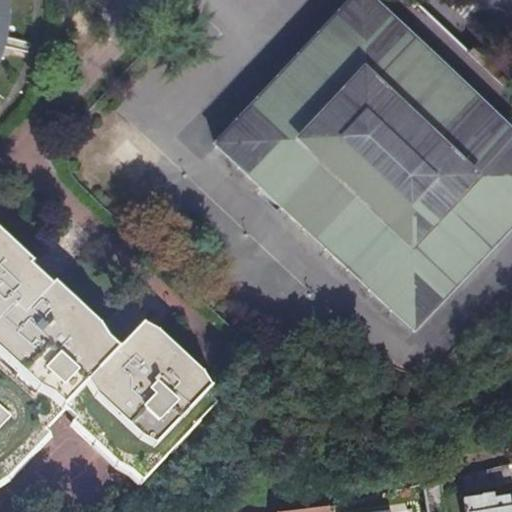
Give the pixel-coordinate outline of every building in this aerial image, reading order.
[(511,93),(470,54),(467,57),(406,0),(353,0),(214,147),(412,335),(477,268),(511,231),(511,93)] [(158,196),(179,173),(120,118),(98,142),(158,196)] [(146,480),(193,429),(182,420),(206,394),(196,384),(198,381),(183,367),(180,370),(165,355),(167,352),(152,338),(149,341),(139,331),(115,356),(93,335),(96,332),(81,318),(78,321),(63,307),(66,304),(51,290),(48,293),(27,272),(29,270),(14,255),(11,258),(0,247),(0,475),(2,477),(16,463),(13,460),(27,444),(31,447),(45,432),(42,429),(62,408),(65,411),(68,408),(79,417),(76,420),(91,434),(93,431),(108,446),(106,449),(121,463),(124,460),(146,480)] [(511,462),(463,474),(468,493),(511,481),(511,462)] [(445,511),(441,480),(425,484),(428,511),(445,511)] [(511,511),(511,506),(510,497),(495,499),(495,494),(488,495),(489,496),(464,500),(466,511),(511,511)]
